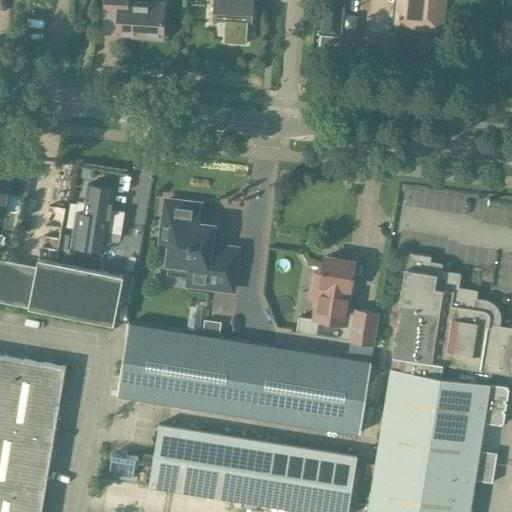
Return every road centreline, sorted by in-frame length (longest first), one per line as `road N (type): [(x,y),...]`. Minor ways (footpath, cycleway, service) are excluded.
road 1 (tertiary): [(278,130),(0,96)]
road 2 (tertiary): [(511,154),(278,130)]
road 3 (residential): [(278,130),(296,0)]
